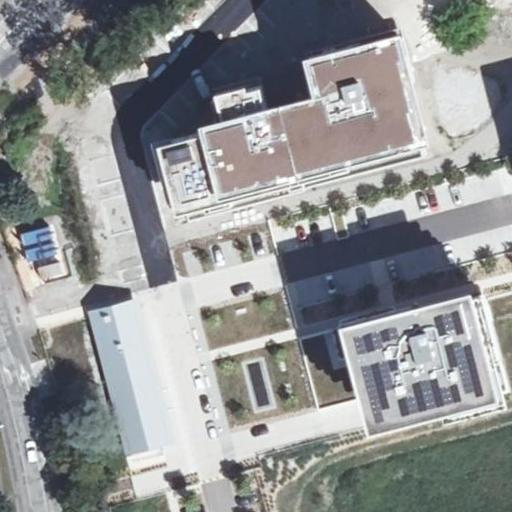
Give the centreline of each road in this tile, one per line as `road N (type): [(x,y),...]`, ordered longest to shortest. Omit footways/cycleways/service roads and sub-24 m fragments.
road 1 (residential): [(162,296),(511,207)]
road 2 (residential): [(162,296),(125,138),(134,111),(242,0)]
road 3 (residential): [(205,454),(162,296)]
road 4 (tertiary): [(6,364),(35,511)]
